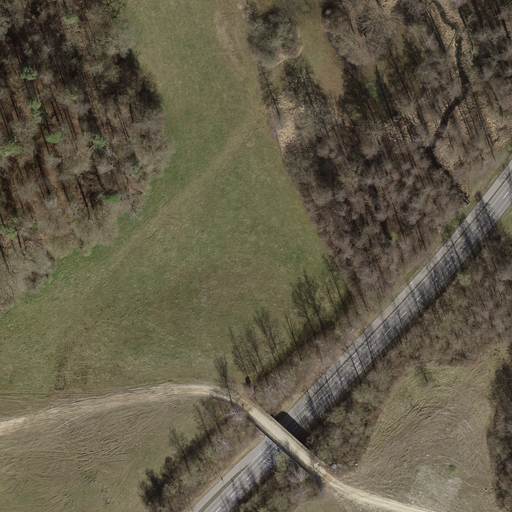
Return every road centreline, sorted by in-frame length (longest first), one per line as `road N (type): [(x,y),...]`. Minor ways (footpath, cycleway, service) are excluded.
road 1 (tertiary): [(511,186),(447,267),(216,511)]
road 2 (track): [(180,386),(229,395),(368,500),(447,511)]
